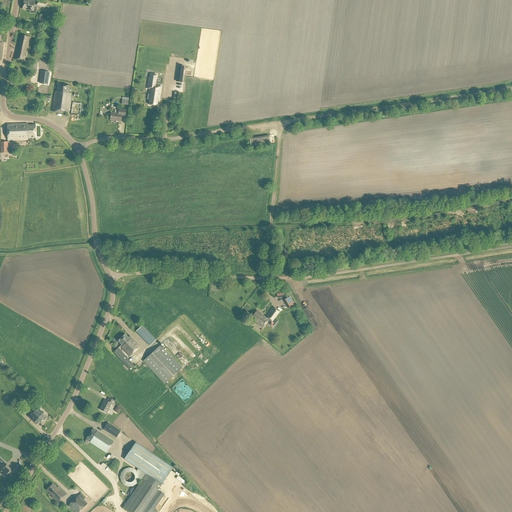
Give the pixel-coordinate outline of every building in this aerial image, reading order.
[(36,7),(34,7),(34,2),(28,1),(28,2),(23,1),(22,9),(30,10),(30,12),(35,13),(36,7)] [(30,37),(28,37),(21,36),(19,44),(18,44),(16,50),(18,51),(17,54),(16,53),(14,59),(25,61),(30,37)] [(178,66),(176,82),(182,83),(184,67),(178,66)] [(41,72),(40,84),(48,85),(49,73),(41,72)] [(166,82),(174,83),(175,74),(167,73),(166,82)] [(148,77),(147,89),(149,90),(148,99),(150,100),(149,105),(158,106),(161,86),(155,85),(157,75),(153,74),(152,78),(148,77)] [(70,86),(58,84),(57,92),(55,91),(52,112),(68,114),(70,93),(69,93),(70,86)] [(73,103),(71,115),(80,117),(82,104),(73,103)] [(126,110),(119,109),(118,114),(111,113),(110,120),(120,121),(121,116),(125,117),(126,110)] [(28,126),(28,124),(7,125),(7,141),(27,140),(27,138),(36,138),(35,126),(28,126)] [(269,136),(249,138),(250,146),(270,143),(269,136)] [(290,307),(296,304),(292,295),(285,299),(290,307)] [(263,328),(269,320),(272,322),(279,312),(272,307),(265,317),(256,311),(251,319),(255,322),(255,321),(258,323),(257,324),(263,328)] [(151,345),(157,339),(143,324),(137,331),(151,345)] [(129,338),(125,335),(118,342),(121,346),(113,353),(117,357),(130,370),(134,365),(128,359),(139,348),(130,337),(129,338)] [(182,368),(160,345),(143,361),(165,385),(182,368)] [(112,405),(114,402),(109,399),(107,402),(104,401),(102,405),(103,405),(100,411),(106,414),(111,405),(112,405)] [(44,413),(37,407),(27,417),(37,426),(40,423),(41,424),(47,418),(43,414),(44,413)] [(108,423),(103,430),(108,433),(116,438),(120,431),(108,423)] [(113,442),(93,429),(86,440),(106,453),(113,442)] [(123,508),(127,511),(158,511),(155,509),(164,494),(158,490),(173,468),(135,443),(124,460),(138,469),(136,472),(138,475),(138,480),(141,482),(123,508)] [(6,465),(0,458),(0,472),(5,476),(9,471),(4,467),(6,465)] [(66,495),(58,487),(58,488),(53,484),(47,491),(52,496),(51,497),(57,503),(66,495)] [(81,493),(68,506),(74,511),(79,511),(87,504),(83,500),(85,498),(81,493)]
